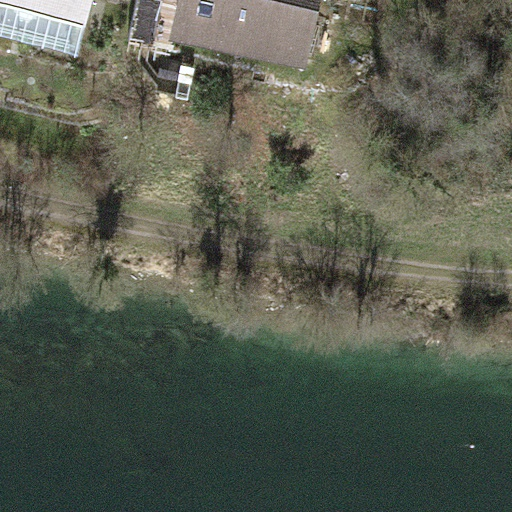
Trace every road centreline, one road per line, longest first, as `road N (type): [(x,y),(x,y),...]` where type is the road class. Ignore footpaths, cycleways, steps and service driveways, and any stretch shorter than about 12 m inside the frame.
road 1 (track): [(185,232),(416,270),(511,274)]
road 2 (track): [(0,198),(185,232)]
